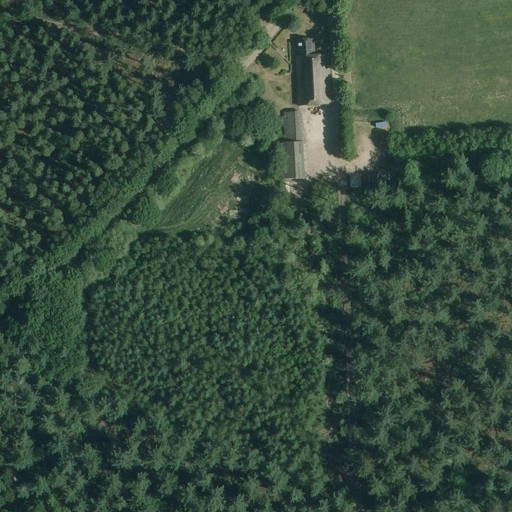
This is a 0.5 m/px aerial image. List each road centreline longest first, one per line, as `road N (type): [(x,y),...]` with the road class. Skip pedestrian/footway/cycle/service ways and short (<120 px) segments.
road 1 (unknown): [(43,261),(242,68)]
road 2 (unknown): [(348,166),(511,157)]
